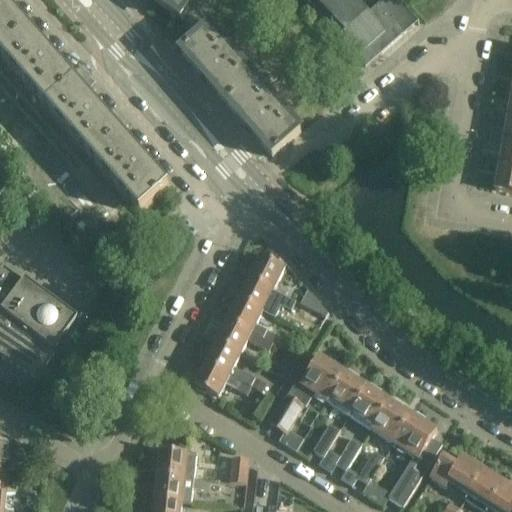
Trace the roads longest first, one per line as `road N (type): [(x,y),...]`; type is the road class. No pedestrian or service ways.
road 1 (tertiary): [(511,420),(370,317),(257,192)]
road 2 (residential): [(345,511),(148,390)]
road 3 (residential): [(148,390),(228,222),(257,192)]
road 4 (residential): [(511,219),(445,207),(474,49)]
road 5 (tertiary): [(257,192),(108,25)]
road 6 (residential): [(330,147),(436,57),(474,49)]
road 7 (residential): [(104,474),(0,413)]
